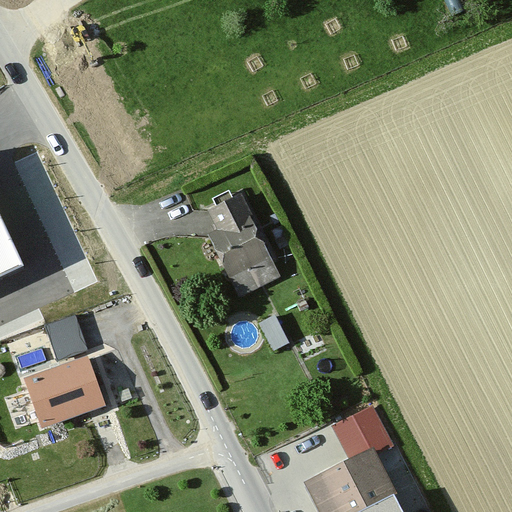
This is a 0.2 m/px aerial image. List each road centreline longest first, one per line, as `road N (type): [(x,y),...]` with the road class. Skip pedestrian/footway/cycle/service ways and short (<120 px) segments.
road 1 (tertiary): [(0,52),(113,234),(228,449)]
road 2 (residential): [(228,449),(38,511)]
